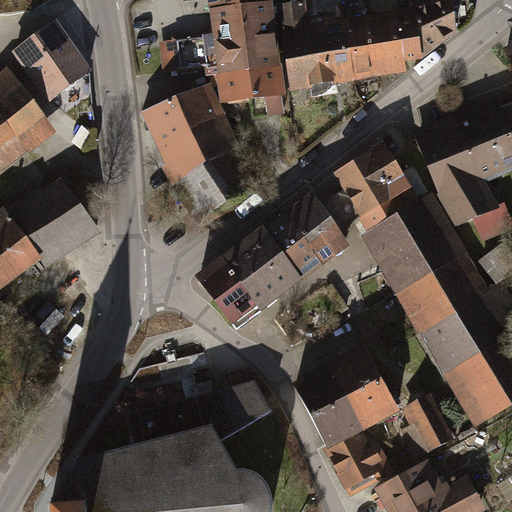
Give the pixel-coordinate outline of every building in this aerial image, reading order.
[(284,0),(221,0),(226,34),(165,43),(170,74),(226,66),(232,104),(405,79),(403,66),(421,63),(414,11),(317,25),(313,2),(285,6),(284,0)] [(414,11),(421,63),(454,37),(450,0),(449,0),(413,4),(414,11)] [(63,24),(24,52),(60,103),(99,75),(63,24)] [(0,173),(61,132),(17,69),(0,81),(0,173)] [(205,83),(144,114),(179,182),(232,156),(240,152),(205,83)] [(511,95),(425,133),(467,229),(510,210),(498,182),(511,175),(511,95)] [(374,230),(367,235),(481,432),(511,414),(511,302),(502,286),(494,290),(437,193),(426,200),(394,144),(342,174),(374,230)] [(232,156),(179,182),(196,210),(248,179),(232,156)] [(21,217),(0,231),(0,298),(96,231),(59,178),(15,209),(21,217)] [(324,192),(210,274),(248,328),(362,245),(324,192)] [(379,347),(302,389),(359,492),(393,473),(373,437),(411,417),(434,459),(462,443),(436,395),(412,408),(379,347)] [(254,382),(127,414),(136,446),(77,460),(82,503),(64,504),(51,505),(51,511),(272,511),(273,505),(271,493),(264,484),(258,477),(248,473),(239,472),(220,442),(272,413),(254,382)] [(443,462),(385,495),(395,511),(493,511),(474,480),(459,489),(443,462)]
